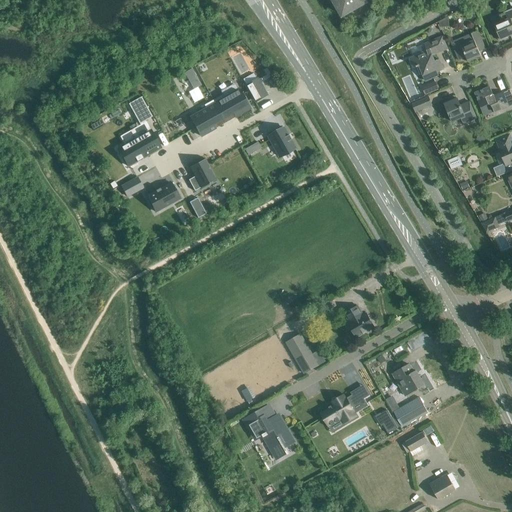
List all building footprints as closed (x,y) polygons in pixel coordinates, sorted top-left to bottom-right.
[(334,0),(343,15),(366,2),(364,0),(334,0)] [(494,25),(497,32),(495,32),(499,40),(511,34),(511,9),(508,11),(506,11),(506,12),(499,15),(502,22),(494,25)] [(466,57),(468,61),(476,58),(476,56),(480,54),(479,52),(486,49),(478,31),(451,42),(459,60),(466,57)] [(415,56),(410,58),(414,67),(416,66),(417,67),(419,66),(426,81),(438,76),(437,72),(444,69),(441,63),(440,60),(435,62),(432,55),(448,49),(442,36),(430,42),(424,44),(427,51),(415,56)] [(187,78),(195,74),(192,68),(185,73),(187,78)] [(265,76),(271,73),(268,68),(263,71),(265,76)] [(257,79),(246,85),(255,101),(266,95),(257,79)] [(438,89),(435,82),(422,88),(425,94),(438,89)] [(223,94),(213,100),(223,117),(233,111),(236,117),(250,109),(239,90),(238,90),(235,85),(222,93),(223,94)] [(491,105),(494,113),(509,107),(503,92),(495,95),(493,94),(490,87),(475,93),(481,108),(489,104),(491,105)] [(141,97),(130,103),(141,123),(145,120),(152,117),(141,97)] [(416,112),(432,105),(429,97),(412,104),(416,112)] [(450,103),(445,105),(452,122),(461,118),(464,124),(477,118),(470,101),(460,105),(457,98),(449,102),(450,103)] [(206,108),(190,117),(201,136),(215,128),(212,123),(223,117),(213,100),(204,105),(206,108)] [(91,125),(93,130),(104,124),(101,119),(91,125)] [(283,127),(268,136),(280,157),(295,148),(283,127)] [(125,145),(118,149),(128,166),(137,161),(137,162),(138,161),(142,159),(143,158),(149,154),(161,148),(151,130),(125,145)] [(511,140),(510,135),(497,140),(501,149),(500,150),(506,164),(494,168),(498,176),(497,176),(497,177),(511,170),(511,140)] [(258,142),(245,149),(248,155),(261,148),(258,142)] [(460,157),(449,162),(453,171),(464,167),(460,157)] [(195,177),(189,180),(195,191),(201,188),(201,187),(216,179),(206,160),(190,168),(195,177)] [(137,177),(122,186),(128,196),(143,188),(137,177)] [(156,191),(147,196),(156,212),(180,199),(171,183),(160,189),(160,188),(159,188),(160,189),(156,191),(156,190),(156,191)] [(205,213),(197,198),(190,202),(198,217),(205,213)] [(484,213),(479,216),(482,222),(488,219),(484,213)] [(486,232),(499,226),(495,217),(481,223),(486,232)] [(358,306),(345,313),(350,323),(348,324),(356,338),(375,327),(367,314),(364,316),(358,306)] [(309,358),(313,356),(300,334),(287,342),(304,373),(315,367),(309,358)] [(406,396),(425,385),(416,371),(414,372),(409,364),(393,373),(406,396)] [(334,405),(321,413),(329,426),(342,418),(344,423),(356,416),(355,413),(357,413),(369,405),(364,398),(357,402),(353,394),(352,395),(346,398),(344,395),(332,402),(334,405)] [(400,408),(393,411),(394,412),(402,427),(429,412),(420,396),(400,408)] [(246,419),(257,438),(263,435),(264,437),(266,436),(278,458),(287,453),(288,454),(289,454),(285,447),(294,442),(282,421),(279,422),(276,416),(267,421),(261,410),(246,419)] [(388,410),(378,416),(383,425),(388,433),(398,427),(388,410)] [(431,426),(423,431),(426,436),(434,431),(431,426)] [(428,441),(423,432),(406,442),(411,451),(428,441)] [(430,484),(439,499),(456,490),(447,474),(430,484)] [(416,511),(425,507),(423,503),(408,511),(416,511)]
